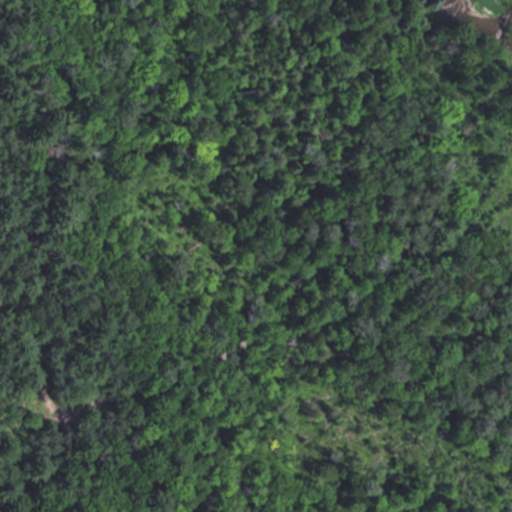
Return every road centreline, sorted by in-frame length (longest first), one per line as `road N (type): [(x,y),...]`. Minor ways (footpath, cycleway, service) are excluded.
road 1 (residential): [(351,511),(430,374),(511,349)]
road 2 (residential): [(0,358),(33,464),(63,511)]
